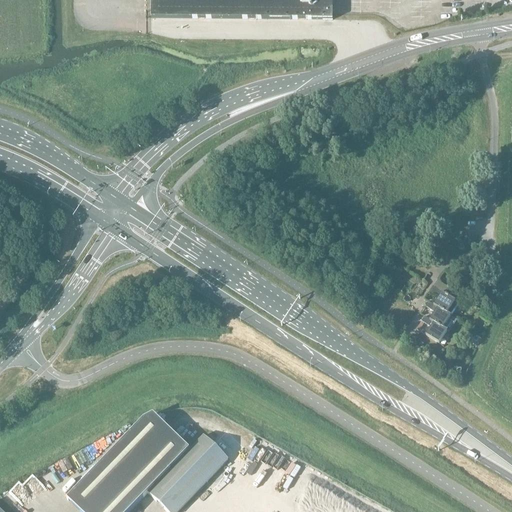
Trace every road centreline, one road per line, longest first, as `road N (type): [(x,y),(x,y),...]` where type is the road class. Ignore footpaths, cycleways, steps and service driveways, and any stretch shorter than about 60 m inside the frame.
road 1 (primary): [(115,227),(367,395),(511,478)]
road 2 (primary): [(511,461),(129,207)]
road 3 (tertiary): [(411,49),(214,107),(173,133),(114,197)]
road 4 (residential): [(407,329),(448,258),(487,252),(495,120),(476,36)]
road 5 (tertiary): [(129,207),(162,167),(217,127),(411,49)]
road 6 (unclassified): [(21,344),(64,302),(115,227)]
road 7 (unclassified): [(100,217),(21,344)]
road 8 (primary): [(114,197),(0,129)]
